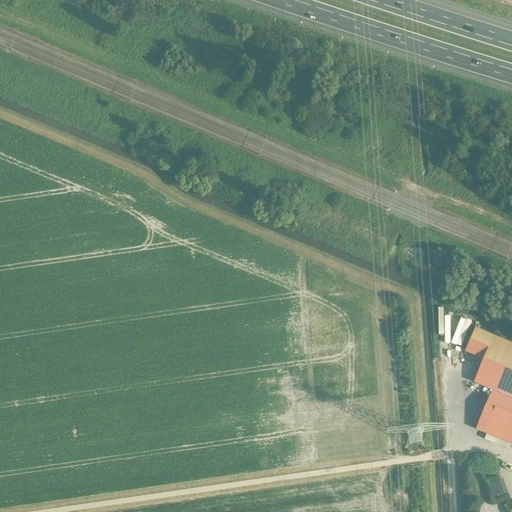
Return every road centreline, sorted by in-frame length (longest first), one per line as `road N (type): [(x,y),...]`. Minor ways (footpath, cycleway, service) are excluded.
road 1 (track): [(502,448),(466,428),(453,368),(380,319),(0,159)]
road 2 (track): [(511,225),(0,10)]
road 3 (track): [(511,452),(48,511)]
road 4 (motorway): [(270,0),(511,77)]
road 5 (motorway): [(511,38),(390,0)]
